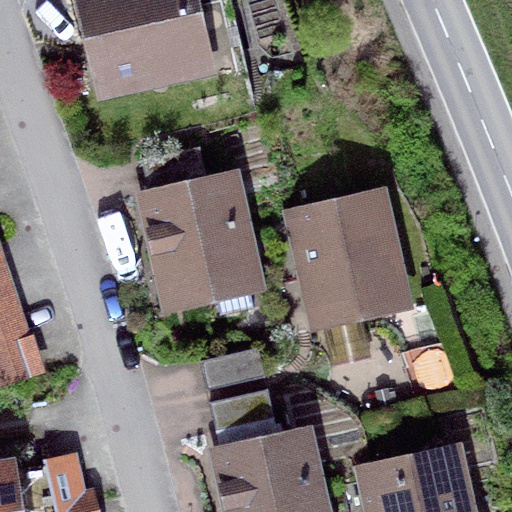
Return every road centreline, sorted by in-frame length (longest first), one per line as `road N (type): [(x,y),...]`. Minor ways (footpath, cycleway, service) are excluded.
road 1 (residential): [(0,19),(153,511)]
road 2 (secondary): [(428,0),(511,206)]
